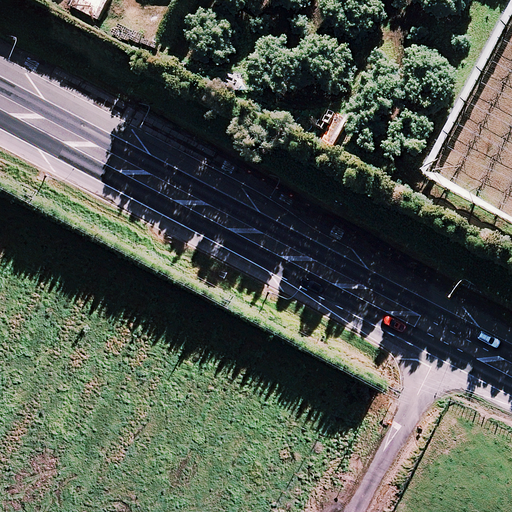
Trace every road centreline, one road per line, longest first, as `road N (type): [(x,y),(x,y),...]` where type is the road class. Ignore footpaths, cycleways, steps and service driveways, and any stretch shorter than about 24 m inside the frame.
road 1 (trunk): [(443,343),(0,115)]
road 2 (unclassified): [(443,343),(353,511)]
